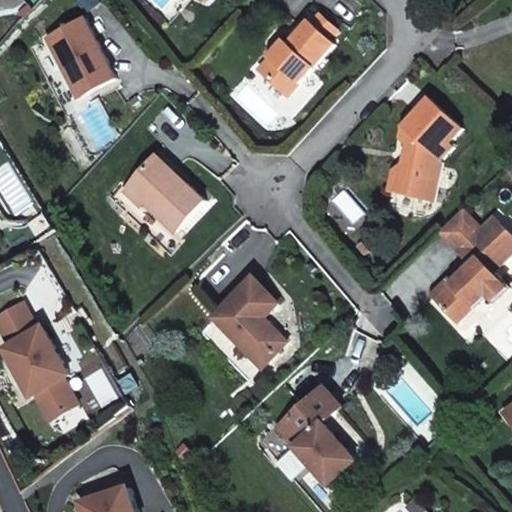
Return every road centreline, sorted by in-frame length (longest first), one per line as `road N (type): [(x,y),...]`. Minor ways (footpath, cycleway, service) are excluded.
road 1 (residential): [(394,0),(414,19),(406,52),(271,188)]
road 2 (residential): [(372,306),(271,188)]
road 3 (residential): [(271,188),(171,77)]
road 4 (unknown): [(59,511),(82,478),(127,460),(144,471),(157,501)]
